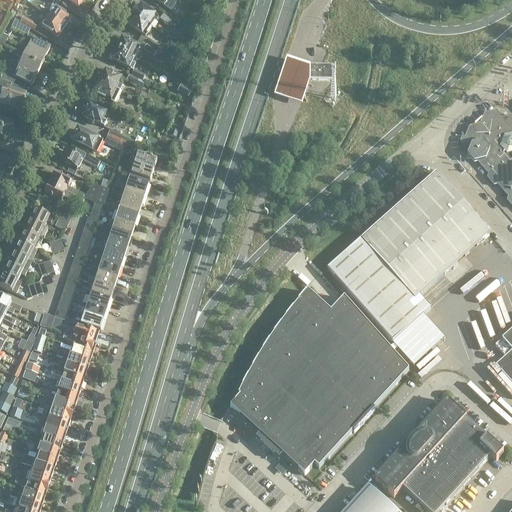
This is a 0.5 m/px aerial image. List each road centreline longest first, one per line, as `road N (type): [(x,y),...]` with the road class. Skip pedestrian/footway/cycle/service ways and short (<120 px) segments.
road 1 (residential): [(236,0),(67,511)]
road 2 (primary): [(263,0),(104,511)]
road 3 (tertiary): [(156,511),(206,369),(235,315),(279,257),(423,137)]
road 4 (primary): [(180,345),(268,242),(511,26)]
road 5 (primary): [(180,345),(290,0)]
road 6 (unclassified): [(320,511),(431,387),(450,380),(465,386),(511,430)]
road 7 (residential): [(0,226),(88,45),(119,0)]
road 8 (primary): [(131,511),(180,345)]
road 9 (primary): [(511,6),(474,27),(448,30),(388,14),(371,0)]
road 10 (unclassified): [(423,137),(511,236)]
